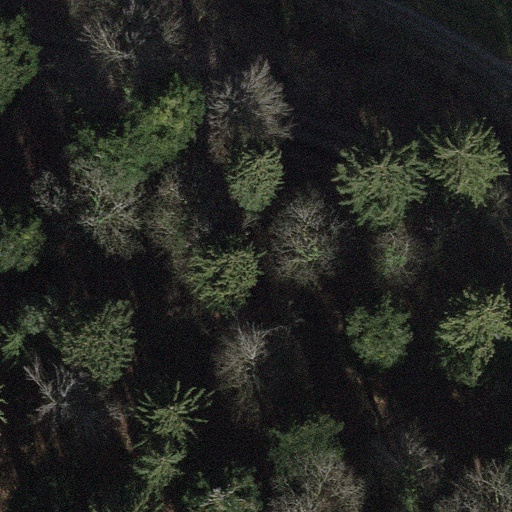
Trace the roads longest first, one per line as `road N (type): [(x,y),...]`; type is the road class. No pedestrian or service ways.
road 1 (track): [(0,44),(228,88),(511,204)]
road 2 (track): [(361,0),(511,85)]
